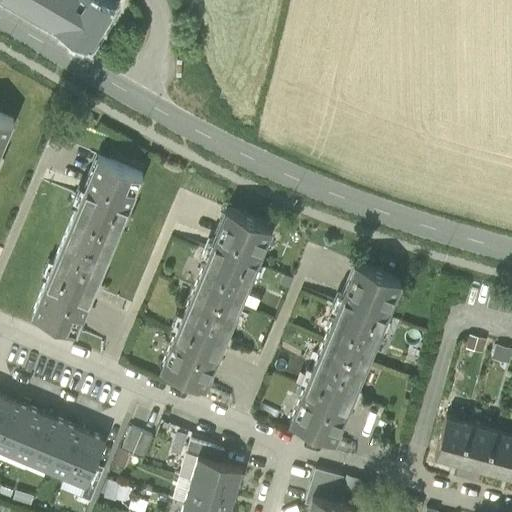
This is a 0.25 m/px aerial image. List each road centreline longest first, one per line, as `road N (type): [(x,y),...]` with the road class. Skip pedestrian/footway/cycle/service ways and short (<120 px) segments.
road 1 (residential): [(511,252),(365,207),(251,160),(127,93)]
road 2 (residential): [(0,323),(289,445),(271,511)]
road 3 (unknown): [(395,480),(449,324)]
road 4 (residential): [(127,93),(0,19)]
road 5 (residential): [(395,480),(511,511)]
